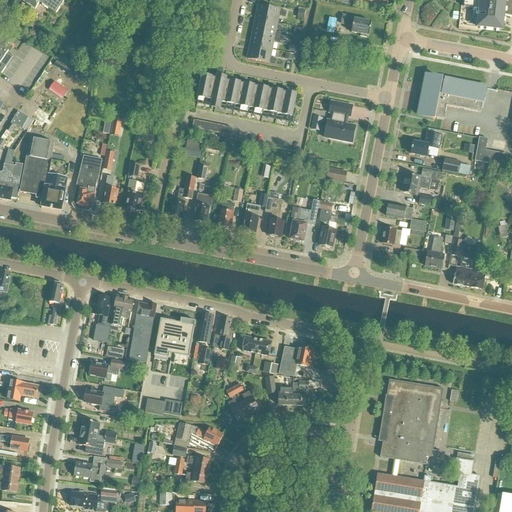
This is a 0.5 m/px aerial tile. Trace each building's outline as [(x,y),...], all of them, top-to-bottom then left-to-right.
[(15,0),(14,2),(21,7),(23,4),(35,11),(39,5),(55,15),(65,0),(67,1),(67,0),(15,0)] [(511,0),(463,0),(463,8),(479,9),(477,24),(477,28),(502,30),(503,17),(504,14),(511,16),(511,0)] [(279,11),(259,6),(256,20),(277,24),(278,16),(285,17),(286,12),(279,11)] [(298,10),(297,19),(304,20),(305,11),(298,10)] [(343,16),(341,24),(341,25),(352,27),(351,33),(360,35),(360,37),(366,39),(367,36),(368,37),(371,23),(354,20),(354,19),(343,16)] [(275,33),(277,24),(256,20),(253,33),(280,38),(281,34),(275,33)] [(253,33),(250,46),(271,50),(273,42),(279,43),(280,38),(253,33)] [(0,37),(0,72),(1,74),(12,57),(7,54),(8,52),(5,50),(5,49),(10,52),(13,48),(8,45),(9,44),(0,37)] [(250,46),(247,59),(269,64),(275,65),(276,60),(270,59),(271,50),(250,46)] [(56,62),(54,66),(72,76),(74,72),(56,62)] [(296,95),(203,76),(198,98),(291,117),(296,95)] [(485,88),(426,76),(418,116),(444,121),(446,107),(480,114),(485,88)] [(68,91),(54,82),(48,91),(62,100),(68,91)] [(345,125),(347,117),(350,118),(352,107),(331,103),(329,114),(332,114),(330,122),(327,121),(324,138),(352,144),(355,127),(345,125)] [(142,111),(140,124),(156,126),(156,125),(158,125),(159,122),(156,122),(157,121),(153,120),(154,112),(142,111)] [(33,121),(33,120),(18,112),(10,124),(6,131),(10,133),(15,125),(27,132),(33,121)] [(312,129),(321,130),(324,116),(314,115),(312,129)] [(110,136),(112,136),(118,138),(122,122),(113,120),(110,136)] [(230,137),(231,128),(193,120),(192,129),(230,137)] [(413,143),(410,155),(426,158),(428,148),(438,150),(441,136),(427,133),(425,145),(413,143)] [(505,168),(507,155),(485,151),(487,140),(479,138),(475,162),(505,168)] [(30,139),(20,193),(43,197),(41,208),(61,211),(61,210),(64,211),(66,200),(64,199),(68,179),(70,165),(51,162),(54,143),(30,139)] [(184,153),(199,156),(202,143),(187,140),(184,153)] [(474,151),(476,145),(466,143),(465,150),(474,151)] [(103,170),(104,170),(111,172),(115,154),(106,152),(103,170)] [(72,206),(75,209),(88,212),(92,209),(95,193),(94,193),(97,182),(102,160),(83,157),(77,183),(72,206)] [(468,177),(471,167),(460,165),(461,162),(445,159),(442,172),(468,177)] [(0,199),(10,202),(11,199),(17,200),(19,187),(23,165),(16,164),(15,167),(12,185),(0,182),(0,199)] [(0,182),(12,185),(15,167),(4,164),(3,172),(1,173),(0,172),(0,182)] [(128,177),(138,179),(141,166),(130,164),(128,177)] [(196,179),(205,181),(208,168),(199,166),(196,179)] [(346,173),(329,170),(326,181),(344,184),(346,173)] [(418,189),(428,191),(430,180),(440,182),(442,174),(422,170),(421,178),(406,175),(402,193),(417,196),(418,189)] [(107,187),(103,204),(115,206),(116,200),(117,201),(119,190),(112,189),(114,177),(107,176),(105,187),(107,187)] [(172,201),(169,217),(181,219),(185,199),(192,200),(196,178),(187,177),(185,191),(180,190),(178,202),(172,201)] [(125,209),(139,212),(143,196),(134,194),(136,182),(129,180),(126,198),(127,198),(125,209)] [(233,202),(241,203),(243,192),(240,191),(241,189),(236,188),(236,190),(235,190),(233,202)] [(195,211),(193,221),(206,224),(208,214),(209,214),(210,210),(209,209),(209,208),(210,209),(212,198),(198,195),(196,205),(195,205),(194,211),(195,211)] [(245,216),(242,231),(255,234),(258,218),(260,207),(266,208),(268,198),(268,196),(261,195),(260,201),(254,200),(253,206),(247,205),(245,216)] [(420,195),(418,205),(433,208),(433,207),(436,207),(437,200),(434,199),(434,198),(420,195)] [(268,198),(266,208),(265,213),(272,214),(270,220),(271,220),(268,236),(280,238),(284,222),(280,221),(281,215),(280,215),(283,201),(268,198)] [(293,223),(290,240),(303,243),(306,225),(315,227),(318,210),(320,202),(320,201),(313,200),(311,212),(300,210),(292,208),(290,222),(292,223),(293,223)] [(332,205),(320,202),(318,210),(331,212),(332,205)] [(448,212),(450,203),(441,202),(439,211),(448,212)] [(220,211),(217,226),(230,229),(233,214),(232,214),(234,205),(222,203),(221,212),(220,211)] [(406,208),(403,207),(388,204),(385,217),(396,219),(397,221),(401,221),(401,220),(404,221),(404,220),(411,221),(409,231),(410,231),(425,233),(426,223),(411,220),(413,210),(406,208)] [(450,207),(449,213),(463,215),(464,209),(450,207)] [(319,234),(321,235),(319,246),(332,248),(335,231),(336,225),(329,223),(329,222),(330,222),(332,213),(321,211),(319,220),(321,220),(319,228),(321,228),(319,234)] [(447,224),(446,230),(453,231),(454,225),(456,217),(448,216),(447,224)] [(505,226),(498,228),(500,239),(507,238),(505,226)] [(383,229),(381,244),(393,246),(394,245),(399,246),(400,237),(407,238),(408,233),(401,232),(383,229)] [(427,254),(425,267),(441,270),(443,256),(442,256),(443,249),(441,249),(442,240),(433,239),(431,254),(427,254)] [(450,256),(459,258),(463,242),(454,240),(450,256)] [(461,264),(460,269),(456,268),(453,285),(466,288),(467,279),(474,281),(476,272),(465,270),(466,265),(461,264)] [(10,275),(0,272),(0,273),(0,292),(6,294),(10,275)] [(484,273),(476,272),(474,281),(467,279),(466,288),(482,291),(484,273)] [(63,286),(52,284),(48,303),(54,304),(53,311),(53,310),(51,318),(49,317),(47,325),(55,327),(58,311),(59,305),(63,286)] [(111,299),(100,297),(96,315),(100,316),(98,324),(104,326),(106,318),(107,318),(111,299)] [(131,314),(134,301),(116,297),(111,326),(121,328),(125,312),(131,314)] [(149,306),(138,304),(136,316),(127,362),(145,365),(154,319),(154,320),(157,305),(149,304),(149,306)] [(214,317),(203,315),(199,334),(198,333),(196,343),(208,346),(210,336),(214,317)] [(232,320),(221,318),(218,335),(221,336),(219,350),(228,352),(232,332),(230,331),(232,320)] [(161,320),(155,352),(169,355),(169,354),(174,355),(174,356),(189,358),(194,326),(180,324),(175,323),(161,320)] [(258,340),(245,338),(242,352),(255,355),(258,340)] [(272,343),(258,340),(255,355),(269,357),(272,343)] [(124,358),(126,349),(109,345),(107,354),(124,358)] [(199,365),(207,366),(208,361),(211,362),(213,354),(210,353),(210,351),(202,349),(199,365)] [(283,352),(282,360),(278,375),(290,378),(292,369),(289,369),(291,362),(296,363),(295,366),(308,368),(312,352),(299,349),(298,355),(283,352)] [(229,371),(238,373),(241,359),(231,357),(229,371)] [(226,371),(228,361),(217,360),(216,370),(226,371)] [(108,367),(92,364),(90,375),(97,377),(96,378),(105,379),(105,382),(110,383),(112,376),(118,377),(120,370),(125,371),(126,364),(112,361),(110,368),(108,367)] [(262,373),(276,376),(278,366),(265,363),(262,373)] [(264,379),(267,395),(276,394),(273,377),(264,379)] [(389,381),(387,396),(390,397),(387,416),(407,419),(406,423),(437,428),(443,390),(389,381)] [(293,385),(292,407),(306,407),(307,397),(306,397),(307,391),(308,391),(308,383),(299,383),(299,385),(293,385)] [(36,399),(39,387),(22,384),(22,385),(15,384),(13,394),(20,395),(20,396),(36,399)] [(233,389),(236,395),(243,391),(240,385),(233,389)] [(292,407),(293,385),(292,390),(279,390),(278,406),(292,407)] [(87,391),(84,403),(100,406),(99,411),(112,413),(115,399),(122,400),(124,392),(103,389),(102,394),(87,391)] [(236,395),(233,389),(226,392),(230,399),(236,395)] [(449,402),(457,403),(459,392),(451,391),(449,402)] [(248,417),(259,411),(252,397),(251,397),(248,392),(242,396),(245,401),(241,403),(248,417)] [(20,396),(20,395),(8,393),(6,401),(19,403),(20,396)] [(200,405),(201,398),(191,396),(190,403),(200,405)] [(147,400),(145,414),(153,415),(156,402),(147,400)] [(164,403),(163,414),(171,416),(174,402),(165,400),(164,403)] [(248,417),(241,403),(237,405),(234,401),(228,404),(230,409),(237,423),(248,417)] [(156,402),(153,415),(162,417),(163,414),(164,403),(156,402)] [(174,402),(171,416),(180,418),(183,404),(174,402)] [(9,410),(5,410),(4,417),(8,418),(16,419),(15,423),(31,426),(33,413),(17,410),(17,411),(9,410)] [(387,416),(384,436),(380,458),(394,460),(391,477),(397,478),(400,461),(439,468),(442,453),(433,451),(437,428),(406,423),(407,419),(387,416)] [(99,424),(83,421),(81,434),(97,436),(99,424)] [(179,424),(175,439),(188,442),(191,427),(179,424)] [(207,433),(200,429),(197,435),(204,439),(204,440),(217,447),(223,436),(210,429),(207,433)] [(115,440),(104,438),(97,436),(81,434),(79,446),(85,447),(84,454),(101,457),(104,443),(114,445),(115,440)] [(27,452),(29,441),(12,438),(0,436),(0,442),(11,444),(10,449),(27,452)] [(150,443),(147,453),(154,454),(156,445),(150,443)] [(141,465),(144,446),(138,445),(135,464),(141,465)] [(172,456),(185,459),(187,450),(173,447),(172,456)] [(92,466),(76,464),(74,477),(90,479),(90,483),(100,484),(101,477),(102,477),(104,468),(115,469),(115,474),(121,475),(122,473),(124,473),(124,468),(124,466),(122,465),(122,463),(107,461),(107,460),(94,458),(92,466)] [(209,473),(211,461),(196,458),(195,459),(190,458),(189,465),(194,466),(193,470),(209,473)] [(175,467),(183,468),(184,461),(177,459),(176,460),(169,459),(168,465),(175,466),(175,467)] [(424,483),(397,478),(391,477),(377,475),(371,511),(474,511),(481,477),(472,475),(474,462),(457,459),(453,481),(459,482),(458,488),(430,483),(431,478),(425,477),(424,483)] [(493,479),(498,479),(501,460),(495,459),(493,479)] [(0,467),(0,476),(0,475),(4,475),(3,480),(19,481),(20,469),(5,467),(5,468),(0,467)] [(183,468),(175,467),(174,475),(182,476),(183,468)] [(209,473),(193,470),(192,475),(187,474),(186,481),(191,482),(206,485),(209,473)] [(132,478),(131,486),(139,487),(140,479),(132,478)] [(171,478),(169,485),(179,487),(180,480),(171,478)] [(19,481),(3,480),(3,484),(0,483),(0,490),(2,491),(2,492),(17,494),(19,481)] [(100,497),(116,499),(117,492),(114,492),(115,490),(102,489),(102,491),(101,491),(100,497)] [(128,502),(137,500),(135,492),(126,494),(128,502)] [(72,493),(70,507),(85,508),(85,510),(96,511),(98,497),(88,495),(72,493)] [(188,503),(184,503),(184,494),(171,493),(171,494),(160,494),(159,495),(156,495),(155,506),(159,506),(172,507),(172,502),(178,502),(177,511),(204,511),(205,504),(197,504),(197,502),(188,501),(188,503)] [(511,511),(511,496),(502,495),(498,511),(511,511)]
